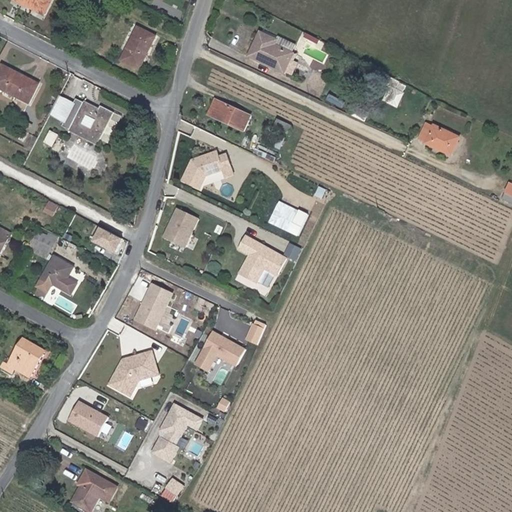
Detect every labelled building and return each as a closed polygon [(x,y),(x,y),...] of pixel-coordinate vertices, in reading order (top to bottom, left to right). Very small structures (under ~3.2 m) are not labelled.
[(44,0),(23,0),(40,9),(44,0)] [(152,31),(135,22),(118,55),(136,64),(152,31)] [(261,33),(253,51),(287,67),(293,53),(282,48),(275,45),(277,40),(261,33)] [(318,39),(307,34),(305,38),(316,43),(318,39)] [(282,48),(285,41),(278,38),(277,40),(275,45),(282,48)] [(328,55),(311,46),(309,50),(306,48),(303,53),(324,63),(328,55)] [(287,67),(253,51),(250,56),(284,72),(287,67)] [(290,75),(299,56),(293,53),(287,67),(284,72),(290,75)] [(36,80),(0,62),(0,85),(27,99),(36,80)] [(389,101),(395,88),(390,85),(384,99),(389,101)] [(397,105),(403,92),(395,88),(389,101),(397,105)] [(97,105),(76,95),(71,107),(77,110),(68,127),(97,140),(112,107),(99,101),(97,105)] [(210,114),(245,130),(253,113),(217,97),(210,114)] [(77,110),(71,107),(62,124),(68,127),(77,110)] [(280,118),(277,123),(290,128),(292,123),(280,118)] [(427,121),(420,136),(428,140),(435,124),(427,121)] [(290,128),(277,123),(275,128),(287,134),(290,128)] [(427,141),(452,153),(460,135),(435,123),(435,124),(428,140),(427,141)] [(228,165),(224,154),(216,157),(214,151),(190,160),(212,171),(220,168),(228,165)] [(198,188),(204,173),(212,171),(190,160),(181,180),(198,188)] [(231,174),(228,165),(220,168),(224,177),(231,174)] [(52,215),(56,209),(47,204),(43,211),(52,215)] [(300,235),(308,218),(280,205),(272,222),(300,235)] [(199,219),(177,209),(164,238),(185,248),(199,219)] [(122,239),(101,228),(95,240),(115,251),(122,239)] [(55,239),(41,232),(34,246),(48,253),(55,239)] [(288,256),(246,235),(239,248),(250,254),(241,273),(258,282),(265,267),(279,274),(288,256)] [(287,255),(299,260),(304,247),(292,242),(287,255)] [(72,265),(52,255),(40,277),(60,287),(72,265)] [(159,330),(176,292),(152,282),(135,320),(159,330)] [(247,339),(259,344),(268,324),(256,319),(247,339)] [(238,366),(248,346),(213,329),(195,364),(211,372),(219,356),(238,366)] [(46,352),(24,340),(9,365),(4,362),(1,368),(12,375),(16,369),(31,377),(46,352)] [(156,350),(114,358),(120,391),(138,387),(136,379),(161,374),(156,350)] [(81,390),(85,384),(79,381),(75,387),(81,390)] [(79,399),(68,420),(101,437),(112,416),(79,399)] [(200,431),(207,418),(176,402),(151,451),(174,463),(182,445),(180,444),(189,425),(200,431)] [(197,441),(192,450),(202,456),(207,446),(197,441)] [(82,486),(101,497),(102,496),(111,501),(119,488),(104,479),(102,483),(98,481),(101,477),(88,470),(79,485),(82,486)] [(162,496),(176,502),(186,483),(172,476),(162,496)] [(90,511),(92,511),(101,497),(82,486),(73,501),(90,511)]
